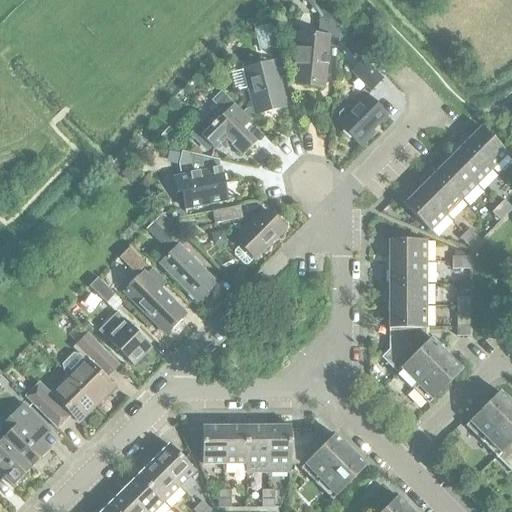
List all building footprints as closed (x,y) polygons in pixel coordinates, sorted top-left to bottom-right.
[(337,48),(340,22),(319,20),(318,36),(295,34),(291,69),(296,70),(294,86),(295,86),(296,82),(321,85),(321,88),(322,88),(326,47),(337,48)] [(260,33),(263,46),(277,43),(274,30),(261,33),(260,33)] [(381,80),(362,61),(352,71),(371,91),(381,80)] [(244,70),(255,114),(256,116),(257,115),(256,113),(283,106),(283,108),(285,108),(273,62),(272,62),(272,65),(246,72),(245,69),(244,70)] [(242,157),(254,145),(255,143),(242,130),(250,121),(221,92),(211,101),(224,114),(215,123),(214,123),(209,127),(210,128),(201,137),(214,151),(225,140),(242,157)] [(385,116),(366,96),(338,125),(360,147),(372,134),(370,132),(385,116)] [(507,154),(497,144),(481,128),(466,143),(492,170),(507,154)] [(476,185),(492,170),(466,143),(450,159),(476,185)] [(217,160),(187,153),(181,151),(178,162),(181,177),(173,178),(177,194),(182,193),(185,210),(227,201),(224,185),(230,184),(228,173),(216,176),(215,170),(217,160)] [(461,201),(476,185),(450,159),(435,174),(461,201)] [(141,175),(131,165),(121,175),(131,185),(141,175)] [(445,216),(461,201),(435,174),(419,190),(445,216)] [(430,232),(445,216),(419,190),(404,206),(430,232)] [(497,207),(506,216),(511,210),(511,209),(503,201),(497,207)] [(239,207),(212,212),(214,224),(242,219),(239,207)] [(500,222),(506,216),(497,207),(491,213),(500,222)] [(168,221),(187,217),(185,210),(167,214),(168,221)] [(254,260),(255,259),(285,229),(267,212),(258,220),(256,217),(234,239),(240,245),(234,252),(234,256),(244,266),(248,266),(254,259),(254,260)] [(173,243),(181,234),(161,215),(153,223),(173,243)] [(476,246),(480,242),(468,230),(464,234),(476,246)] [(471,251),(476,246),(464,234),(459,239),(471,251)] [(389,264),(426,264),(426,241),(389,241),(389,264)] [(159,265),(197,303),(216,284),(192,260),(178,246),(159,265)] [(388,285),(426,285),(426,264),(389,264),(388,285)] [(171,288),(162,279),(153,270),(147,277),(144,274),(124,294),(165,335),(185,315),(165,295),(171,288)] [(106,304),(114,296),(97,279),(89,287),(106,304)] [(388,308),(426,307),(426,285),(388,285),(388,308)] [(469,307),(469,306),(469,298),(456,298),(456,307),(469,307)] [(388,330),(426,329),(426,307),(388,308),(388,330)] [(469,315),(469,307),(456,307),(456,316),(469,315)] [(104,338),(119,353),(133,367),(151,348),(123,319),(104,338)] [(456,337),(469,337),(469,328),(456,328),(456,337)] [(396,373),(430,339),(426,335),(426,329),(388,330),(388,350),(381,358),(396,373)] [(103,379),(118,365),(90,336),(75,351),(85,361),(68,378),(95,405),(112,387),(103,379)] [(436,351),(439,348),(430,339),(396,373),(428,405),(447,385),(462,371),(452,362),(450,365),(436,351)] [(78,421),(95,405),(68,378),(51,394),(41,385),(26,399),(55,428),(70,413),(78,421)] [(508,402),(506,400),(498,393),(465,427),(502,464),(511,454),(511,411),(505,405),(508,402)] [(2,440),(30,469),(49,450),(41,442),(50,433),(22,405),(4,423),(11,430),(2,440)] [(268,427),(255,427),(246,428),(246,465),(246,473),(268,473),(268,427)] [(290,427),(268,427),(268,473),(290,473),(290,465),(290,431),(290,427)] [(202,465),(225,465),(224,428),(202,428),(202,448),(202,465)] [(225,465),(246,465),(246,428),(224,428),(225,465)] [(295,465),(309,432),(290,431),(290,465),(295,465)] [(300,469),(323,446),(309,432),(295,465),(300,469)] [(343,444),(334,436),(334,435),(323,446),(300,469),(332,501),(366,467),(356,458),(353,461),(340,447),(343,444)] [(12,487),(30,469),(2,440),(0,441),(0,482),(4,479),(12,487)] [(153,461),(179,488),(195,472),(169,446),(153,461)] [(511,454),(502,464),(511,474),(511,473),(511,454)] [(146,468),(153,461),(148,456),(141,463),(146,468)] [(164,503),(179,488),(153,461),(146,468),(137,477),(164,503)] [(142,511),(154,511),(164,503),(137,477),(122,492),(142,511)] [(218,499),(230,499),(230,491),(225,491),(218,491),(218,499)] [(261,499),(274,499),(274,491),(261,491),(261,499)] [(111,511),(142,511),(122,492),(107,507),(111,511)] [(405,507),(397,498),(396,498),(381,511),(404,511),(402,510),(405,507)] [(230,508),(230,499),(218,499),(218,508),(230,508)] [(274,508),(274,499),(261,499),(261,508),(274,508)] [(193,511),(203,511),(208,508),(202,502),(197,506),(193,511)]
